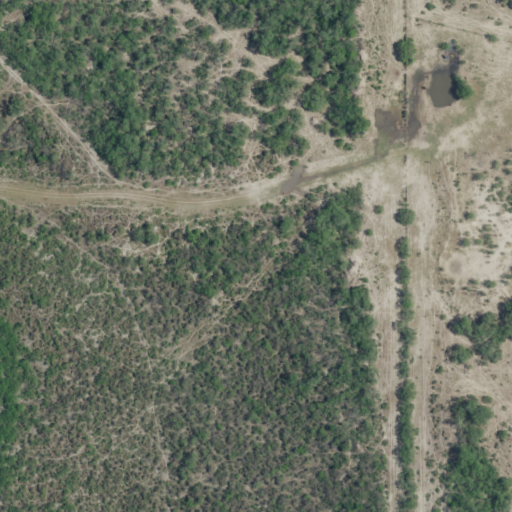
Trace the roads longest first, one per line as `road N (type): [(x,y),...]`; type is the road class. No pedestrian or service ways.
road 1 (residential): [(511,160),(471,277),(452,301),(428,445),(426,511)]
road 2 (residential): [(481,249),(365,110),(320,0)]
